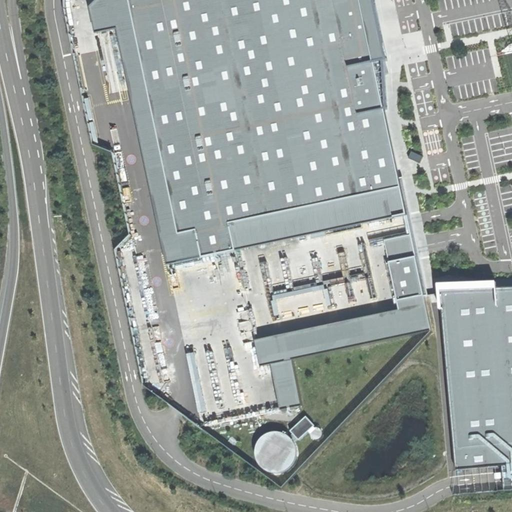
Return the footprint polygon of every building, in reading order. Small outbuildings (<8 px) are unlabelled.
[(202,259),(198,241),(180,245),(128,0),(97,0),(90,7),(95,34),(117,29),(167,266),(202,259)] [(128,0),(180,245),(198,241),(202,259),(236,251),(231,225),(401,188),(399,178),(385,110),(378,75),(382,74),(386,73),(388,73),(372,13),(368,13),(364,13),(361,0),(128,0)] [(372,13),(388,73),(388,59),(375,0),(361,0),(364,13),(368,13),(372,13)] [(378,75),(385,110),(388,107),(386,73),(382,74),(378,75)] [(415,257),(424,296),(428,296),(417,246),(412,220),(411,216),(402,177),(399,178),(401,188),(407,215),(411,235),(415,257)] [(231,225),(236,251),(407,215),(401,188),(231,225)] [(411,235),(384,240),(389,262),(415,257),(411,235)] [(424,296),(415,257),(389,262),(397,302),(424,296)] [(441,311),(442,311),(440,290),(497,288),(497,283),(439,285),(439,294),(441,311)] [(442,311),(456,471),(511,465),(511,287),(497,288),(440,290),(442,311)] [(293,361),(431,331),(424,296),(397,302),(399,310),(255,341),(260,367),(272,365),(293,361)] [(293,361),(272,365),(280,412),(302,407),(293,361)] [(306,416),(290,432),(299,441),(314,426),(306,416)] [(320,429),(315,427),(312,428),(310,431),(310,435),(312,438),(315,439),(319,439),(321,436),(322,433),(320,429)] [(283,434),(275,433),(269,434),(263,437),(259,441),(256,446),(255,452),(256,458),(259,464),(262,468),(267,472),(273,473),(279,473),(285,471),(290,468),(294,463),(296,458),(296,452),(294,444),(289,438),(283,434)]
